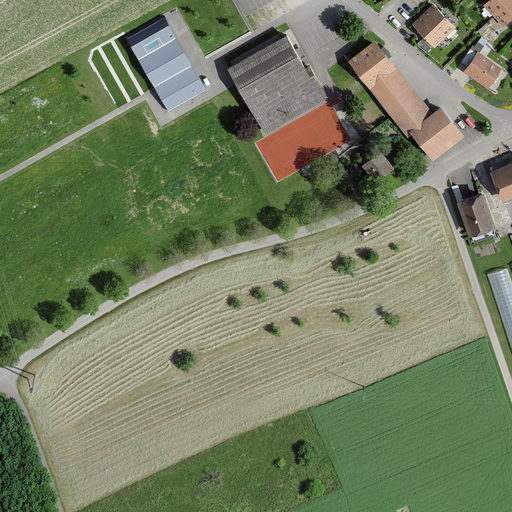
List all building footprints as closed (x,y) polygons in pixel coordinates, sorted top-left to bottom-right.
[(504,25),(511,17),(511,0),(492,0),(486,6),(504,25)] [(435,45),(453,28),(433,7),(415,25),(435,45)] [(165,19),(126,41),(167,113),(206,91),(165,19)] [(264,134),(328,97),(310,66),(305,69),(286,36),(227,70),(264,134)] [(437,158),(469,134),(445,102),(436,109),(382,37),(352,59),(412,137),(418,133),(437,158)] [(471,61),(477,51),(471,47),(465,57),(471,61)] [(487,87),(499,70),(478,55),(466,72),(487,87)] [(394,170),(380,152),(362,166),(376,183),(394,170)] [(511,160),(494,168),(507,201),(511,198),(511,160)] [(492,229),(481,197),(464,203),(474,235),(492,229)] [(511,286),(507,270),(488,276),(511,350),(511,286)]
